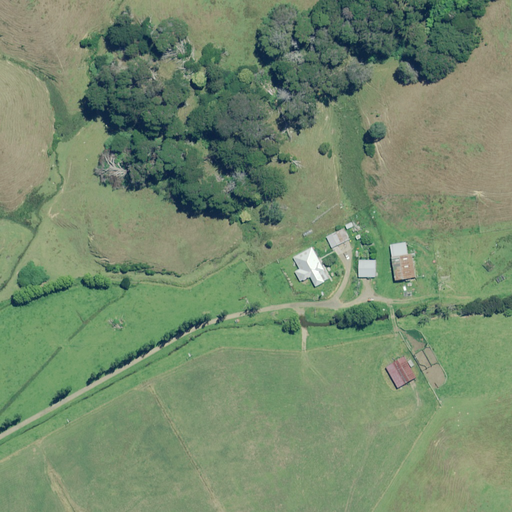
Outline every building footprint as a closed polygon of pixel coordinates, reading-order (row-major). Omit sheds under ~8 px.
[(332,248),(349,240),(344,229),(326,237),(332,248)] [(416,277),(412,254),(408,255),(405,243),(390,245),(396,281),(416,277)] [(295,272),(300,281),(310,276),(316,287),(331,278),(327,270),(325,271),(312,248),(294,258),(300,269),(295,272)] [(359,277),(375,277),(375,260),(359,260),(359,277)] [(403,357),(386,368),(398,387),(415,377),(403,357)]
